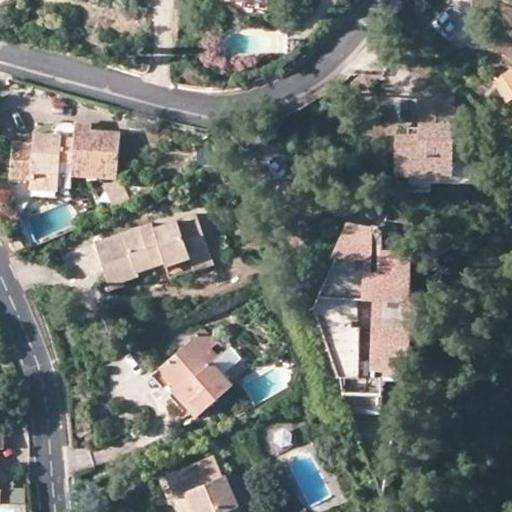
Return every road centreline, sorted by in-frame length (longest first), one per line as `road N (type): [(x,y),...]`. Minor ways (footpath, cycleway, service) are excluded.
road 1 (residential): [(0,54),(149,96),(231,105),(269,96),(312,71),(381,0)]
road 2 (residential): [(51,511),(40,382),(0,277)]
